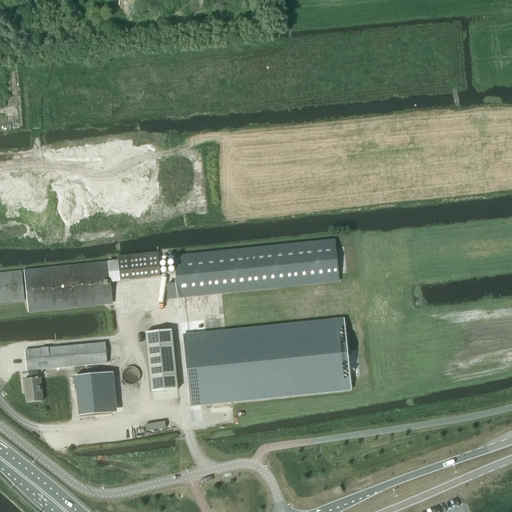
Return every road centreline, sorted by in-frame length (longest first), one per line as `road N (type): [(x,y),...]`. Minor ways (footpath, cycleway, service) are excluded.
road 1 (unclassified): [(188,475),(109,494),(88,491),(0,426)]
road 2 (primary): [(511,441),(325,511)]
road 3 (primary): [(385,511),(511,458)]
road 4 (unclassified): [(188,475),(254,464),(283,511)]
